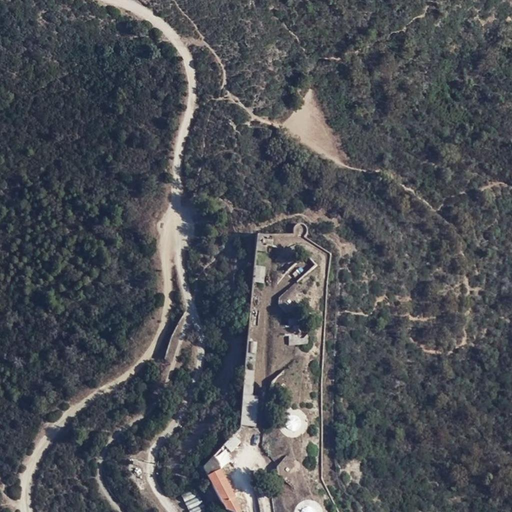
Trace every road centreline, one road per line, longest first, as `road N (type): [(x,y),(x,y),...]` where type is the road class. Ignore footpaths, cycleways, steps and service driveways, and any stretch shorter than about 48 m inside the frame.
road 1 (track): [(174,220),(164,331),(44,444),(29,477),(28,511)]
road 2 (track): [(121,0),(175,37),(190,71),(174,220)]
road 3 (track): [(191,301),(162,385),(98,463),(123,511)]
